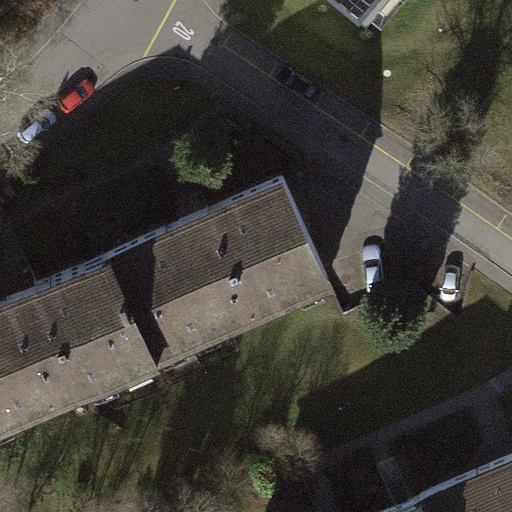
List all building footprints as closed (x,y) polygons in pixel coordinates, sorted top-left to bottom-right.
[(344,0),(357,10),(365,0),(344,0)] [(279,175),(108,248),(151,349),(323,275),(279,175)] [(0,413),(151,349),(108,248),(0,294),(0,413)] [(511,511),(511,449),(417,491),(426,511),(511,511)] [(426,511),(417,491),(369,511),(426,511)]
